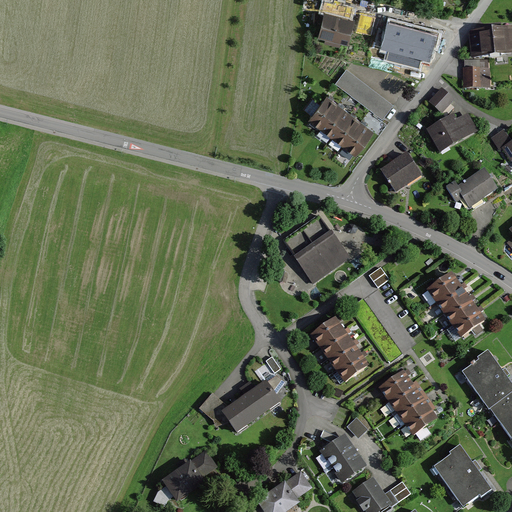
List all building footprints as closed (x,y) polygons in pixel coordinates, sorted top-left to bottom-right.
[(325,1),(322,12),(325,13),(319,37),(348,45),(355,21),(349,19),(351,13),(352,8),(342,6),(343,2),(334,0),(333,0),(333,3),(325,1)] [(361,14),(357,31),(371,35),(375,18),(361,14)] [(439,34),(389,21),(380,53),(386,54),(384,60),(420,70),(422,62),(430,64),(439,34)] [(471,59),(511,54),(511,28),(472,33),(469,36),(471,59)] [(487,61),(465,61),(465,68),(463,68),(464,89),(490,88),(489,69),(487,69),(487,61)] [(346,70),(336,83),(382,119),(392,105),(346,70)] [(453,102),(441,91),(430,104),(441,115),(453,102)] [(327,97),(309,122),(356,157),(374,133),(367,128),(351,115),(340,107),(329,98),(327,97)] [(441,154),(478,133),(468,116),(458,122),(454,116),(427,131),(441,154)] [(511,141),(504,130),(491,138),(499,151),(502,149),(511,162),(511,161),(511,141)] [(407,152),(381,169),(396,193),(407,185),(423,176),(407,152)] [(470,208),(499,189),(491,177),(485,167),(458,185),(455,180),(446,186),(457,202),(463,198),(470,208)] [(284,243),(313,285),(349,260),(319,218),(284,243)] [(380,269),(368,277),(377,289),(388,281),(380,269)] [(286,284),(289,273),(281,272),(279,282),(286,284)] [(437,302),(459,287),(451,276),(429,291),(437,302)] [(445,314),(467,298),(459,287),(437,302),(445,314)] [(453,325),(475,310),(467,298),(445,314),(453,325)] [(402,354),(364,300),(352,309),(390,363),(402,354)] [(483,321),(475,310),(453,325),(461,336),(483,321)] [(319,349),(345,332),(335,319),(311,336),(319,349)] [(327,361),(352,344),(345,332),(319,349),(327,361)] [(336,372),(361,355),(352,344),(327,361),(336,372)] [(489,411),(511,393),(511,387),(487,353),(477,360),(478,362),(462,373),(489,411)] [(369,367),(361,355),(336,372),(344,384),(369,367)] [(272,358),(266,362),(275,374),(281,370),(272,358)] [(390,401),(411,386),(403,375),(382,390),(390,401)] [(244,398),(229,409),(212,395),(199,409),(213,420),(217,428),(229,424),(237,435),(281,403),(276,395),(284,384),(276,376),(256,391),(250,382),(238,391),(244,398)] [(398,413),(419,397),(411,386),(390,401),(398,413)] [(343,392),(336,389),(333,395),(340,399),(343,392)] [(511,393),(489,411),(511,442),(511,393)] [(406,424),(427,409),(419,397),(398,413),(406,424)] [(435,420),(427,409),(406,424),(414,435),(435,420)] [(367,431),(357,419),(347,428),(357,440),(367,431)] [(344,436),(319,453),(341,484),(367,468),(358,455),(352,447),(344,436)] [(449,456),(451,458),(435,469),(463,509),(480,498),(481,500),(491,493),(460,448),(449,456)] [(186,465),(161,482),(177,504),(206,485),(202,478),(217,468),(206,452),(186,465)] [(256,503),(262,511),(290,511),(300,505),(297,501),(312,490),(300,473),(279,488),(256,503)] [(353,493),(359,502),(357,504),(362,511),(382,511),(392,506),(384,495),(373,479),(353,493)] [(403,483),(384,495),(392,506),(393,508),(411,496),(403,483)]
